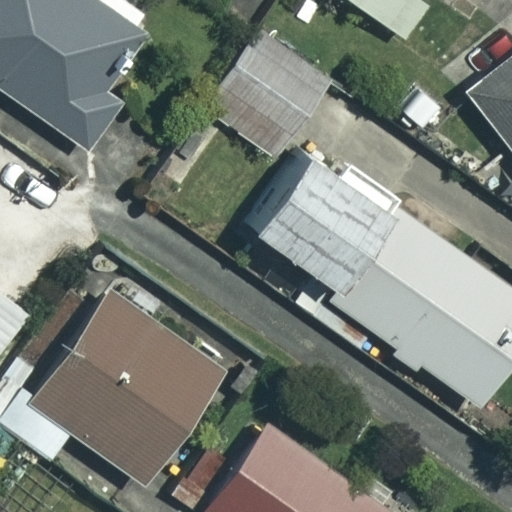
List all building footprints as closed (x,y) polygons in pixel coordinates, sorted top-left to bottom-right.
[(105,75),(152,9),(139,0),(0,0),(0,80),(85,141),(123,89),(105,75)] [(362,0),(402,28),(421,0),(362,0)] [(331,75),(259,25),(213,93),(286,142),(331,75)] [(511,53),(471,84),(511,138),(511,53)] [(351,284),(404,206),(308,142),(255,220),(351,284)] [(511,279),(404,206),(351,284),(341,299),(476,390),(511,335),(511,279)] [(0,341),(31,306),(0,278),(0,341)] [(114,283),(11,420),(58,455),(79,426),(144,474),(225,366),(114,283)] [(351,474),(270,416),(207,504),(218,511),(431,511),(434,508),(363,457),(351,474)]
